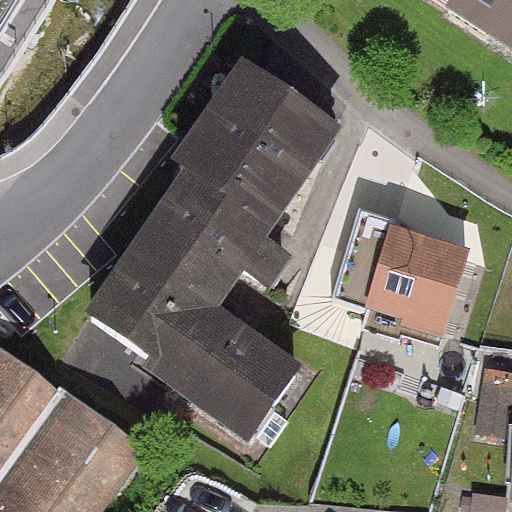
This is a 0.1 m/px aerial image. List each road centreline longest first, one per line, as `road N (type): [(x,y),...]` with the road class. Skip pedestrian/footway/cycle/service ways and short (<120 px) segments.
road 1 (residential): [(269,0),(410,131),(511,194)]
road 2 (residential): [(194,0),(63,188),(0,229)]
